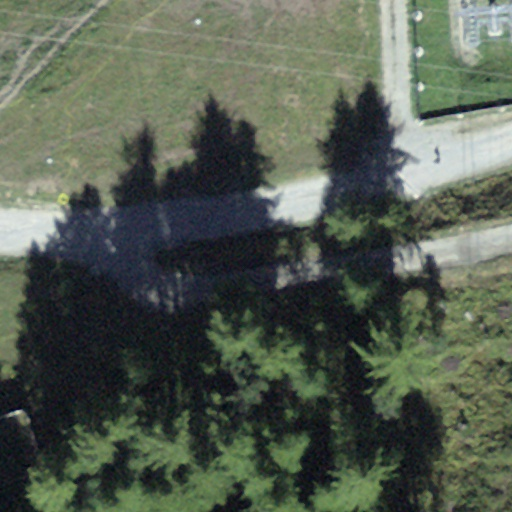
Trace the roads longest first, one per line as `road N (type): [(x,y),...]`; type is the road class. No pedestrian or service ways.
road 1 (track): [(106,236),(192,290),(511,234)]
road 2 (track): [(106,236),(391,179),(511,141)]
